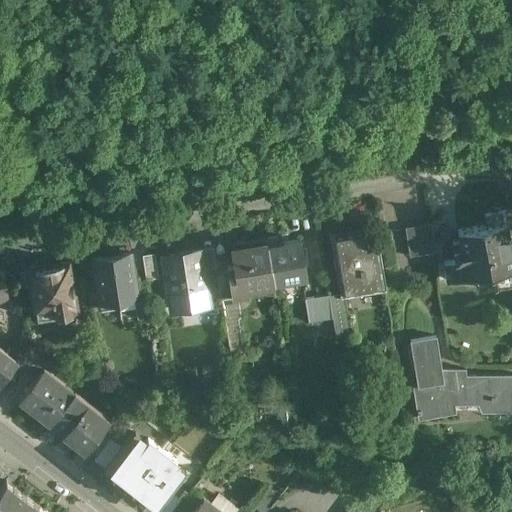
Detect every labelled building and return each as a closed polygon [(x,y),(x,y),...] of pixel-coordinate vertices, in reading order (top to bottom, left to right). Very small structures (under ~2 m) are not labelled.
[(511,202),(484,208),(485,218),(456,224),(458,234),(451,235),(454,253),(442,255),(446,273),(493,264),(496,277),(511,273),(511,265),(511,260),(511,254),(507,228),(511,227),(511,202)] [(430,218),(405,222),(409,250),(434,246),(430,218)] [(365,224),(332,229),(341,288),(384,281),(376,238),(367,239),(365,224)] [(265,232),(239,237),(239,236),(234,237),(231,241),(232,246),(234,258),(226,259),(231,291),(247,288),(247,286),(272,282),(272,283),(274,283),(273,276),(266,233),(265,232)] [(299,235),(277,239),(276,232),(266,233),(273,276),(305,271),(299,235)] [(131,249),(93,255),(100,305),(119,301),(118,296),(134,293),(138,292),(137,287),(131,249)] [(154,249),(142,250),(146,275),(158,273),(154,249)] [(202,249),(163,255),(170,301),(208,295),(208,299),(210,299),(202,249)] [(69,260),(41,264),(38,262),(31,264),(27,270),(28,277),(31,279),(37,317),(55,314),(54,312),(72,309),(72,305),(76,305),(69,260)] [(148,285),(137,287),(138,292),(134,293),(137,312),(152,310),(148,285)] [(343,292),(329,294),(328,287),(328,288),(331,310),(334,328),(349,326),(343,292)] [(328,288),(304,291),(308,314),(331,310),(328,288)] [(462,360),(440,360),(434,327),(408,331),(416,375),(412,376),(418,409),(455,402),(453,394),(476,394),(480,402),(510,402),(510,383),(511,382),(511,366),(462,366),(462,360)] [(29,347),(18,362),(16,365),(25,372),(41,352),(29,347)] [(18,362),(0,348),(0,385),(0,386),(16,365),(18,362)] [(41,352),(25,372),(35,379),(44,368),(50,360),(41,352)] [(44,368),(35,379),(18,401),(84,453),(87,450),(100,432),(110,419),(44,368)] [(110,439),(96,457),(93,461),(160,511),(170,511),(182,498),(171,490),(188,467),(137,428),(122,448),(110,439)] [(110,439),(100,432),(87,450),(96,457),(110,439)] [(39,508),(6,483),(0,491),(0,511),(35,511),(39,508)] [(267,486),(253,505),(261,511),(265,511),(279,495),(267,486)] [(233,511),(237,507),(221,494),(213,504),(224,511),(233,511)] [(360,494),(346,511),(376,511),(380,508),(360,494)] [(224,511),(213,504),(203,496),(194,507),(190,511),(224,511)] [(182,498),(170,511),(190,511),(194,507),(182,498)]
